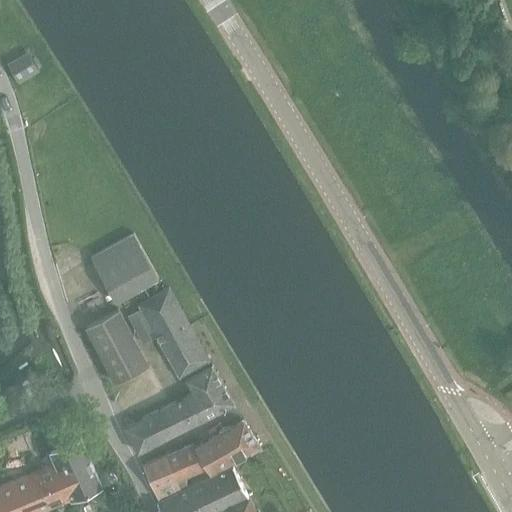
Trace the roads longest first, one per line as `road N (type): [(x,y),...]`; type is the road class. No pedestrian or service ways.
road 1 (tertiary): [(511,500),(213,0)]
road 2 (unclassified): [(148,511),(58,308),(0,82)]
